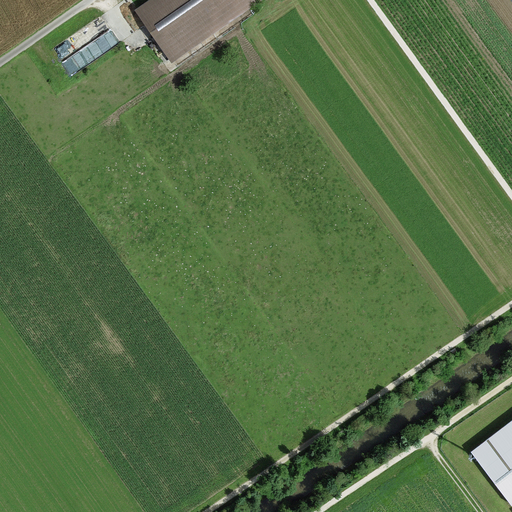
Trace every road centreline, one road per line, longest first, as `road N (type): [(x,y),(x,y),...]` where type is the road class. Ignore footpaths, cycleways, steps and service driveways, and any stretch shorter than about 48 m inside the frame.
road 1 (track): [(205,511),(511,302)]
road 2 (track): [(369,0),(511,197)]
road 3 (track): [(317,511),(424,439)]
